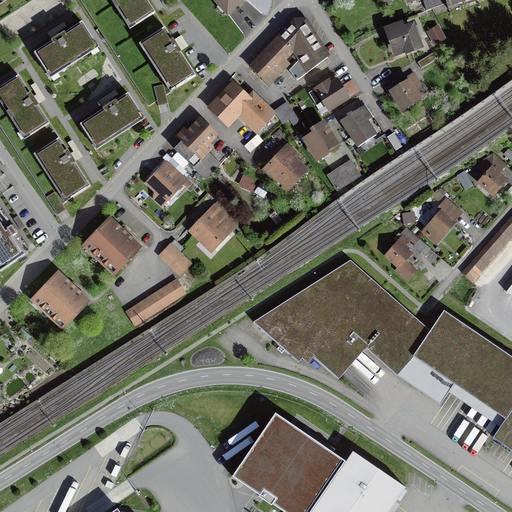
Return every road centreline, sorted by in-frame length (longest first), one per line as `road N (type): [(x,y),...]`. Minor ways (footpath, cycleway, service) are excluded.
road 1 (tertiary): [(493,511),(331,401),(264,376),(157,388),(0,481)]
road 2 (residential): [(288,0),(0,303)]
road 3 (residential): [(308,0),(389,127)]
road 4 (residential): [(511,208),(425,309)]
